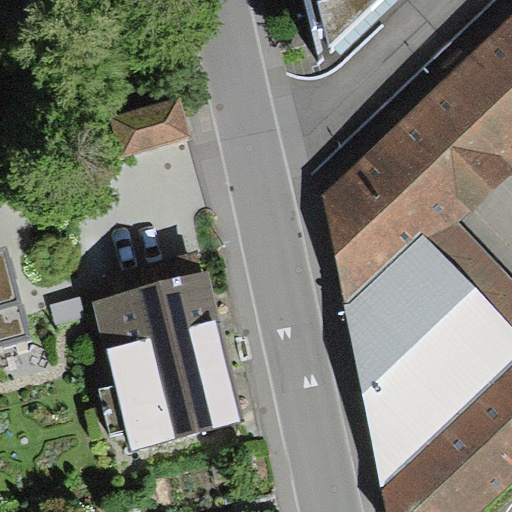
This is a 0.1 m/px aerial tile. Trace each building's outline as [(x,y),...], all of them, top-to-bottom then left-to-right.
[(375,12),(387,0),(306,0),(323,63),(375,12)] [(511,167),(511,26),(333,198),(388,511),(485,511),(511,487),(511,311),(440,236),(511,167)] [(178,92),(113,113),(130,160),(187,140),(178,92)] [(0,255),(0,341),(23,335),(1,255),(0,255)] [(204,278),(100,303),(133,443),(238,418),(204,278)]
